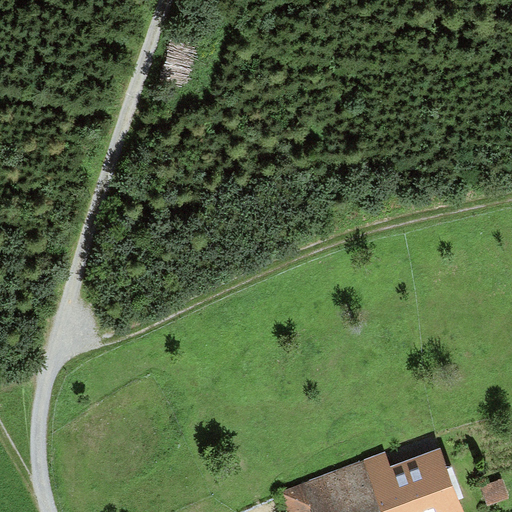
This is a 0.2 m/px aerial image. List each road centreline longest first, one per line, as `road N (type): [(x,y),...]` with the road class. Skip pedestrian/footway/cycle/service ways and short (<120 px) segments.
road 1 (track): [(35,482),(50,359),(358,231),(511,196)]
road 2 (track): [(170,0),(50,359)]
